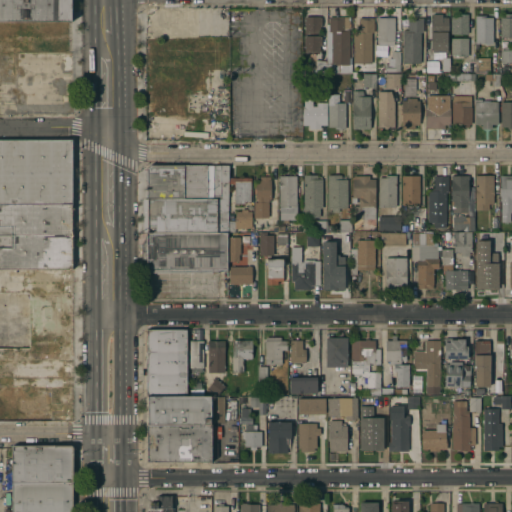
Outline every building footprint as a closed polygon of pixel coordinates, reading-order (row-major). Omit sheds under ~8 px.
[(0,21),(0,0),(71,0),(71,21),(0,21)] [(511,40),(508,40),(508,41),(504,41),(504,36),(501,36),(500,16),(504,16),(504,12),(511,12),(511,40)] [(448,34),(438,34),(438,33),(426,33),(426,16),(432,16),(432,13),(442,13),(442,16),(448,16),(448,34)] [(468,33),(451,33),(451,15),(458,15),(458,13),(468,13),(468,33)] [(493,42),(479,42),(479,47),(475,47),(475,41),(475,14),(486,14),(486,16),(493,16),(493,42)] [(320,15),(320,16),(322,16),(322,26),(320,26),(320,32),(309,32),(309,33),(306,33),(306,32),(304,32),(305,15),(320,15)] [(350,16),(350,28),(349,28),(349,63),(348,63),(348,64),(350,64),(350,67),(348,67),(348,69),(331,69),(331,50),(327,50),(327,30),(329,30),(329,27),(327,27),(327,23),(329,23),(329,16),(350,16)] [(394,16),(395,40),(393,40),(393,44),(378,44),(378,41),(377,41),(377,16),(394,16)] [(421,62),(403,62),(403,29),(408,29),(408,17),(423,16),(423,31),(420,31),(421,62)] [(354,29),(359,29),(359,17),(374,17),(374,31),(371,31),(371,62),(354,62),(354,29)] [(305,35),(320,34),(320,35),(322,35),(322,45),(320,45),(320,51),(305,51),(305,35)] [(468,37),(468,55),(458,55),(458,54),(451,54),(451,37),(468,37)] [(501,49),(504,49),(504,46),(508,46),(508,49),(511,49),(511,67),(501,67),(501,49)] [(400,71),(385,71),(385,69),(383,69),(383,66),(385,66),(385,63),(392,63),(391,50),(400,50),(400,71)] [(488,58),(474,58),(473,74),(488,74),(488,58)] [(474,91),(469,91),(470,79),(456,79),(456,81),(450,81),(450,72),(474,72),(474,91)] [(376,73),(376,86),(363,86),(363,73),(376,73)] [(400,73),(400,86),(386,87),(386,73),(400,73)] [(499,85),(491,85),(491,79),(485,79),(485,73),(499,73),(499,85)] [(414,78),(403,79),(403,96),(414,96),(414,78)] [(351,88),(351,101),(344,101),(343,91),(339,91),(339,88),(351,88)] [(353,128),(352,90),(363,89),(363,95),(370,95),(370,128),(353,128)] [(378,130),(378,90),(391,90),(394,101),(394,126),(390,130),(378,130)] [(326,124),(321,124),(321,129),(308,129),(308,124),(302,124),(302,105),(304,105),(304,94),(312,94),(312,96),(317,96),(317,101),(327,101),(326,124)] [(452,101),(453,101),(453,94),(465,94),(465,95),(471,95),(471,123),(469,123),(469,126),(461,126),(461,123),(452,123),(452,101)] [(419,123),(414,123),(414,128),(401,128),(401,99),(407,99),(407,97),(416,97),(416,99),(419,99),(419,123)] [(426,128),(426,102),(427,102),(427,97),(449,97),(449,102),(450,102),(450,124),(444,124),(444,127),(426,128)] [(498,100),(498,123),(492,123),(492,127),(482,127),(482,123),(475,123),(475,98),(482,98),(482,100),(498,100)] [(328,102),(332,102),(332,100),(336,100),(336,102),(345,102),(345,128),(335,128),(335,126),(328,126),(328,102)] [(501,101),(511,101),(511,128),(507,128),(507,126),(501,126),(501,101)] [(0,139),(71,139),(72,204),(0,204),(0,139)] [(147,167),(150,163),(213,164),(213,198),(147,198),(147,167)] [(213,198),(213,164),(227,164),(227,198),(213,198)] [(322,207),(320,207),(320,216),(303,216),(304,174),(317,174),(317,178),(322,178),(322,207)] [(327,174),(341,174),(341,178),(347,178),(347,207),(339,207),(339,211),(331,211),(331,207),(328,207),(327,174)] [(379,176),(385,176),(385,174),(396,174),(396,204),(397,204),(397,203),(400,203),(400,204),(401,204),(401,216),(400,216),(400,229),(376,229),(376,215),(389,215),(389,212),(392,212),(392,206),(384,206),(384,208),(379,208),(379,176)] [(402,175),(419,174),(419,204),(418,204),(418,206),(408,206),(408,204),(402,204),(402,175)] [(493,174),(493,203),(489,203),(489,209),(475,209),(475,196),(475,188),(475,174),(493,174)] [(511,211),(510,211),(510,221),(501,221),(501,200),(500,200),(500,174),(511,174),(511,211)] [(254,201),(257,201),(257,198),(256,198),(256,178),(260,178),(260,175),(270,175),(270,178),(271,178),(271,198),(269,198),(269,217),(254,216),(254,201)] [(296,202),(297,202),(297,218),(288,218),(288,221),(283,221),(283,219),(279,219),(279,175),(296,175),(296,202)] [(375,218),(353,218),(353,204),(359,204),(359,196),(352,196),(352,178),(354,178),(354,175),(369,175),(369,178),(375,178),(375,218)] [(428,190),(432,190),(432,187),(434,187),(434,175),(448,175),(448,191),(446,191),(446,221),(445,221),(445,226),(436,226),(436,221),(428,221),(428,190)] [(468,175),(468,211),(452,211),(452,207),(451,207),(452,204),(450,204),(451,175),(468,175)] [(251,201),(244,201),(244,202),(234,202),(234,183),(229,183),(229,177),(251,177),(251,201)] [(227,198),(227,232),(145,232),(146,231),(144,231),(143,230),(143,227),(143,199),(143,198),(144,198),(146,198),(147,198),(213,198),(227,198)] [(72,269),(0,269),(0,204),(72,204),(72,269)] [(252,227),(247,227),(247,229),(244,229),(244,227),(235,227),(235,219),(236,219),(236,210),(241,210),(241,208),(248,208),(248,210),(252,210),(252,227)] [(464,215),(464,216),(474,216),(474,229),(453,229),(453,215),(464,215)] [(327,219),(327,231),(315,231),(315,219),(327,219)] [(339,219),(351,219),(351,231),(339,231),(339,219)] [(454,230),(471,230),(471,251),(469,251),(469,254),(460,254),(460,251),(454,251),(454,230)] [(227,271),(145,270),(145,267),(144,263),(142,259),(142,242),(143,241),(144,239),(145,236),(145,232),(227,232),(227,271)] [(259,232),(267,232),(267,234),(273,234),(273,254),(259,254),(259,232)] [(277,232),(287,232),(287,244),(277,244),(277,232)] [(318,232),(318,245),(306,245),(306,232),(318,232)] [(381,244),(381,232),(405,232),(405,244),(381,244)] [(417,259),(412,259),(411,245),(413,245),(413,232),(432,232),(432,241),(437,241),(437,257),(438,257),(438,267),(433,267),(433,287),(417,287),(417,259)] [(490,232),(502,232),(501,246),(489,245),(490,232)] [(229,236),(240,236),(240,253),(239,253),(239,260),(229,260),(229,236)] [(350,247),(357,247),(357,239),(364,239),(364,237),(369,236),(369,239),(374,239),(375,268),(357,269),(357,273),(350,273),(350,247)] [(334,254),(338,254),(338,257),(344,257),(344,267),(343,267),(343,290),(321,290),(321,241),(334,241),(334,254)] [(291,246),(301,246),(301,261),(303,261),(303,259),(314,259),(314,262),(319,262),(319,284),(311,284),(311,288),(294,288),(294,280),(291,280),(291,246)] [(442,248),(452,248),(452,263),(442,264),(442,248)] [(475,251),(484,251),(484,264),(494,264),(494,282),(486,282),(486,285),(478,285),(478,283),(476,283),(475,251)] [(406,288),(385,288),(385,256),(406,256),(406,288)] [(267,283),(267,258),(274,258),(274,257),(283,257),(283,280),(278,279),(278,283),(267,283)] [(230,265),(247,265),(247,264),(251,264),(251,265),(252,265),(252,283),(243,283),(243,284),(239,284),(239,283),(230,283),(230,265)] [(0,269),(72,269),(72,359),(0,359),(0,269)] [(445,269),(467,269),(467,278),(467,289),(458,289),(458,291),(454,291),(454,289),(445,289),(445,288),(445,269)] [(189,396),(147,396),(147,395),(143,395),(143,328),(187,328),(186,394),(189,394),(189,396)] [(406,360),(401,360),(401,362),(390,362),(390,360),(385,360),(385,339),(392,339),(392,334),(396,334),(396,339),(406,339),(406,360)] [(282,363),(265,363),(266,346),(265,346),(265,340),(265,339),(266,339),(266,336),(281,336),(281,340),(287,340),(287,349),(282,349),(282,363)] [(347,366),(326,366),(326,336),(347,336),(347,366)] [(444,357),(444,337),(456,337),(456,338),(465,338),(465,345),(468,345),(468,357),(444,357)] [(352,360),(351,360),(351,339),(365,339),(365,338),(369,338),(369,339),(375,339),(375,363),(373,363),(373,364),(372,364),(372,363),(369,363),(369,370),(367,370),(367,371),(351,371),(352,360)] [(203,366),(190,366),(190,339),(203,339),(203,366)] [(224,371),(208,371),(208,339),(225,339),(224,371)] [(242,358),(242,371),(232,371),(233,339),(252,339),(252,358),(251,358),(242,358)] [(290,361),(290,353),(288,353),(288,339),(302,339),(302,348),(305,348),(305,361),(290,361)] [(439,385),(426,385),(426,369),(413,368),(414,350),(425,350),(425,339),(440,339),(439,385)] [(475,365),(474,365),(474,354),(475,339),(489,339),(489,353),(490,353),(490,386),(475,385),(475,365)] [(0,359),(72,359),(72,385),(11,385),(11,375),(0,375),(0,359)] [(461,385),(460,391),(452,390),(452,392),(444,392),(444,383),(443,383),(443,380),(445,380),(445,363),(449,363),(449,360),(462,361),(462,364),(470,364),(469,385),(461,385)] [(409,385),(396,385),(396,370),(394,370),(394,363),(409,363),(409,385)] [(258,365),(267,365),(267,377),(258,377),(258,365)] [(380,386),(367,386),(367,371),(380,370),(380,386)] [(412,374),(421,374),(421,391),(412,391),(412,374)] [(317,376),(317,379),(319,379),(319,395),(311,395),(311,392),(290,392),(290,376),(317,376)] [(208,387),(215,377),(225,385),(218,394),(208,387)] [(407,395),(419,395),(419,408),(407,408),(407,395)] [(509,408),(501,408),(501,403),(494,403),(494,395),(509,395),(509,408)] [(211,425),(147,425),(147,396),(189,396),(211,396),(211,421),(211,425)] [(211,396),(224,396),(224,421),(211,421),(211,396)] [(357,396),(358,417),(355,418),(355,420),(350,420),(350,418),(345,418),(345,414),(340,414),(340,416),(336,416),(336,415),(327,415),(327,397),(357,396)] [(469,396),(480,396),(480,410),(469,410),(469,396)] [(249,408),(248,398),(257,397),(258,407),(249,408)] [(325,397),(325,413),(298,413),(298,397),(325,397)] [(452,426),(453,426),(452,400),(466,399),(466,409),(468,409),(468,415),(469,415),(469,426),(475,426),(475,444),(470,444),(470,450),(459,450),(459,448),(452,449),(452,426)] [(408,450),(388,450),(388,441),(391,441),(391,437),(388,437),(388,432),(390,432),(391,419),(389,418),(389,404),(403,404),(403,412),(406,412),(406,414),(409,414),(409,424),(408,424),(408,450)] [(358,450),(381,450),(382,417),(374,417),(374,406),(358,406),(358,450)] [(483,407),(498,407),(498,422),(501,422),(502,445),(498,445),(498,449),(483,449),(483,407)] [(248,409),(248,417),(239,417),(239,409),(248,409)] [(347,450),(329,450),(329,440),(328,440),(328,422),(328,419),(341,419),(341,424),(347,424),(347,450)] [(268,420),(290,420),(290,443),(287,443),(287,452),(268,452),(268,420)] [(298,422),(316,422),(316,427),(320,427),(320,434),(316,434),(316,447),(314,447),(314,450),(301,451),(301,447),(298,447),(298,422)] [(261,445),(256,445),(256,448),(250,448),(250,445),(245,446),(245,438),(244,438),(244,430),(245,430),(245,424),(257,423),(257,430),(261,430),(261,445)] [(435,429),(435,423),(445,423),(445,429),(446,429),(446,437),(447,437),(447,448),(440,449),(440,450),(428,450),(428,448),(421,448),(421,429),(435,429)] [(211,425),(211,460),(207,460),(147,460),(147,425),(211,425)] [(11,483),(11,446),(72,446),(72,482),(11,483)] [(11,511),(11,483),(72,482),(72,511),(11,511)] [(172,496),(172,511),(150,511),(152,511),(152,507),(150,507),(150,502),(156,496),(157,496),(172,496)] [(408,511),(391,511),(391,502),(397,502),(397,499),(408,499),(408,511)] [(267,511),(267,501),(283,501),(283,503),(294,503),(294,511),(267,511)] [(360,511),(360,501),(377,501),(377,511),(360,511)] [(478,511),(456,511),(456,502),(461,502),(469,502),(469,501),(473,501),(473,502),(478,502),(478,511)] [(240,511),(240,503),(242,503),(242,502),(247,502),(247,503),(259,503),(259,511),(240,511)] [(319,511),(298,511),(298,502),(319,502),(319,511)] [(443,511),(426,511),(429,511),(429,502),(443,502),(443,511)] [(501,511),(483,511),(483,502),(501,502),(501,511)] [(214,511),(214,505),(218,505),(218,503),(223,503),(223,505),(228,505),(228,511),(214,511)] [(348,505),(348,511),(333,511),(333,503),(342,503),(344,504),(344,505),(348,505)]
